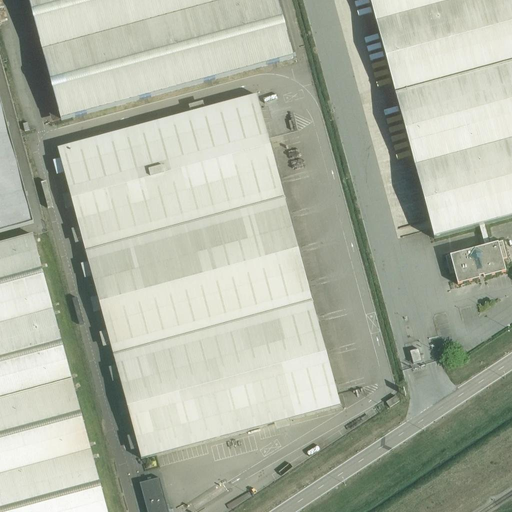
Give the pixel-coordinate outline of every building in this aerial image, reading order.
[(28,0),(61,121),(79,116),(293,58),(277,0),(28,0)] [(511,0),(369,0),(434,239),(479,227),(485,246),(445,257),(450,274),(454,273),(457,285),(480,279),(479,277),(483,276),(483,278),(506,272),(502,260),(507,259),(502,241),(490,245),(485,225),(511,217),(511,0)] [(256,95),(57,149),(141,459),(340,406),(256,95)] [(0,233),(34,224),(0,99),(0,233)] [(36,141),(42,139),(40,131),(34,132),(36,141)] [(0,511),(107,511),(33,235),(0,243),(0,511)] [(413,364),(422,362),(418,349),(410,352),(413,364)] [(453,366),(459,362),(455,357),(449,361),(453,366)] [(389,408),(399,401),(396,396),(386,402),(389,408)] [(297,418),(283,421),(285,427),(299,424),(297,418)] [(139,483),(147,511),(168,511),(159,478),(139,483)]
